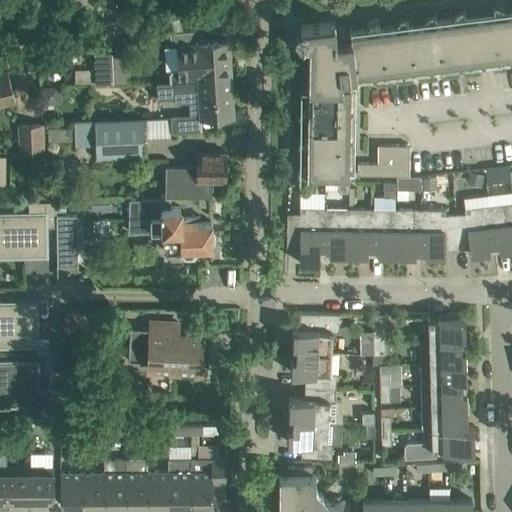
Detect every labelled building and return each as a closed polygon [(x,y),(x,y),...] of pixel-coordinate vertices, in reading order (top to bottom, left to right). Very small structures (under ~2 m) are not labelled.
[(511,10),(478,15),(378,27),(377,18),(375,18),(372,19),(370,21),(368,22),(367,24),(366,25),(367,28),(335,32),(334,21),(300,25),(302,42),(308,41),(306,173),(349,173),(350,86),(342,85),(341,75),(385,69),(385,68),(482,56),(498,54),(511,52),(511,10)] [(176,44),(177,68),(171,68),(169,71),(169,81),(172,81),(173,88),(198,86),(197,79),(231,77),(229,40),(195,42),(194,30),(170,31),(170,44),(176,44)] [(112,52),(95,52),(96,82),(113,82),(112,52)] [(0,106),(16,102),(6,68),(0,70),(0,106)] [(170,114),(171,131),(199,130),(198,117),(233,115),(231,77),(197,79),(198,86),(173,88),(172,81),(169,81),(156,82),(157,98),(171,97),(171,102),(181,101),(189,101),(190,114),(170,114)] [(59,84),(40,86),(42,104),(61,102),(59,84)] [(74,145),(95,144),(95,152),(101,159),(144,157),(142,117),(73,120),(74,145)] [(19,151),(44,149),(42,122),(17,124),(19,151)] [(48,141),(71,140),(71,126),(47,127),(48,141)] [(357,173),(397,174),(409,174),(410,144),(378,143),(377,162),(358,161),(357,173)] [(197,151),(196,167),(166,166),(165,195),(211,196),(211,180),(226,180),(226,151),(197,151)] [(486,182),(503,179),(502,165),(485,167),(485,169),(486,182)] [(483,173),(471,171),(471,170),(468,180),(481,183),(483,173)] [(409,174),(397,174),(397,180),(396,188),(421,188),(421,175),(409,174)] [(436,188),(436,177),(422,177),(422,188),(436,188)] [(338,179),(338,188),(342,192),(349,192),(349,179),(338,179)] [(396,188),(397,180),(383,180),(383,188),(396,188)] [(167,206),(167,196),(129,196),(129,230),(163,230),(163,249),(181,249),(181,254),(184,258),(193,258),(197,253),(197,248),(212,248),(212,245),(215,242),(214,236),(212,233),(211,222),(180,222),(180,205),(167,206)] [(45,226),(56,225),(56,214),(55,201),(55,200),(28,201),(28,213),(0,213),(0,254),(24,254),(24,252),(46,251),(45,226)] [(511,247),(511,200),(489,203),(494,249),(499,248),(499,249),(511,247)] [(64,201),(55,201),(56,214),(65,214),(64,201)] [(489,203),(464,206),(465,211),(455,212),(457,247),(469,247),(470,253),(490,251),(489,250),(494,249),(489,203)] [(299,246),(299,262),(319,262),(319,252),(324,252),(325,206),(320,206),(300,206),(300,212),(287,212),(286,246),(299,246)] [(348,253),(349,206),(325,206),(324,252),(329,252),(329,253),(348,253)] [(372,253),(373,206),(349,206),(348,253),(367,254),(367,253),(372,253)] [(396,254),(397,207),(373,206),(372,253),(376,253),(376,254),(396,254)] [(420,253),(420,207),(397,207),(396,254),(415,254),(415,253),(420,253)] [(445,212),(445,208),(420,207),(420,253),(424,253),(424,254),(444,255),(444,248),(457,247),(455,212),(445,212)] [(56,214),(56,225),(57,265),(77,264),(76,214),(65,214),(56,214)] [(3,302),(0,302),(0,344),(36,344),(36,353),(49,352),(49,339),(36,339),(36,304),(3,304),(3,302)] [(63,336),(109,336),(109,309),(64,309),(63,336)] [(298,327),(292,326),(291,342),(292,342),(292,348),(331,351),(332,330),(338,330),(339,312),(299,311),(298,327)] [(386,341),(386,333),(387,313),(372,313),(371,340),(383,341),(386,341)] [(464,333),(464,317),(428,318),(429,340),(460,339),(464,339),(463,333),(464,333)] [(151,319),(150,326),(130,325),(128,358),(148,360),(148,364),(147,364),(147,367),(150,367),(197,370),(197,371),(201,371),(201,368),(200,368),(201,363),(208,364),(209,343),(202,342),(202,338),(203,338),(203,335),(200,334),(200,335),(177,333),(178,321),(151,319)] [(464,339),(460,339),(429,340),(419,340),(420,362),(465,361),(465,346),(464,346),(464,339)] [(383,341),(371,340),(370,353),(383,353),(383,341)] [(291,355),(290,371),(305,372),(304,384),(335,386),(336,372),(330,372),(331,351),(292,348),(292,355),(291,355)] [(0,403),(25,403),(26,415),(50,414),(50,388),(37,388),(37,363),(18,363),(17,361),(0,361),(0,403)] [(465,376),(465,361),(420,362),(421,384),(462,383),(465,382),(464,376),(465,376)] [(380,385),(390,385),(389,370),(380,370),(380,385)] [(465,382),(462,383),(421,384),(421,405),(466,404),(466,389),(465,389),(465,382)] [(304,397),(289,396),(288,412),(289,412),(288,418),(327,420),(329,399),(334,400),(335,386),(304,384),(304,397)] [(390,385),(380,385),(380,400),(390,400),(390,385)] [(467,419),(466,404),(421,405),(422,427),(467,426),(467,425),(466,425),(466,419),(467,419)] [(374,423),(374,411),(362,410),(362,423),(365,423),(374,423)] [(381,429),(391,428),(390,413),(381,414),(381,429)] [(286,440),(290,440),(301,441),(300,454),(331,456),(332,441),(326,441),(327,420),(288,418),(288,424),(287,424),(286,440)] [(82,422),(82,419),(59,419),(59,425),(59,436),(82,436),(82,434),(82,422)] [(30,425),(30,433),(45,433),(45,420),(30,420),(30,425)] [(103,424),(89,424),(89,422),(82,422),(82,434),(103,434),(103,424)] [(374,423),(365,423),(366,436),(374,435),(374,423)] [(103,434),(125,434),(125,424),(103,424),(103,434)] [(125,434),(146,434),(146,424),(125,424),(125,434)] [(146,434),(168,434),(168,424),(146,424),(146,434)] [(168,434),(190,434),(189,424),(168,424),(168,434)] [(190,434),(202,434),(202,424),(189,424),(190,434)] [(59,425),(51,425),(51,436),(59,436),(59,425)] [(422,440),(408,441),(403,445),(404,456),(435,454),(435,449),(473,448),(473,425),(467,425),(467,426),(422,427),(422,440)] [(391,428),(381,429),(382,443),(391,443),(391,428)] [(125,457),(103,457),(103,470),(103,503),(125,503),(125,457)] [(147,503),(146,470),(146,457),(125,457),(125,503),(147,503)] [(188,457),(188,470),(190,470),(190,503),(212,503),(212,483),(224,482),(224,457),(188,457)] [(355,475),(355,459),(339,459),(339,475),(355,475)] [(428,467),(428,459),(416,459),(416,467),(428,467)] [(428,467),(440,467),(440,459),(428,459),(428,467)] [(449,467),(461,467),(461,459),(449,459),(449,467)] [(384,468),(384,460),(373,460),(373,468),(384,468)] [(384,468),(396,468),(396,460),(384,460),(384,468)] [(349,511),(349,508),(349,503),(341,503),(341,499),(328,499),(315,486),(315,473),(311,473),(311,465),(286,465),(286,473),(278,473),(278,508),(296,508),(297,509),(293,511),(349,511)] [(31,493),(31,466),(8,466),(8,493),(8,499),(31,499),(31,493)] [(54,499),(54,466),(31,466),(31,493),(31,499),(54,499)] [(60,470),(60,483),(60,503),(82,503),(82,470),(60,470)] [(103,503),(103,470),(82,470),(82,503),(103,503)] [(168,503),(168,470),(146,470),(147,503),(168,503)] [(190,470),(188,470),(168,470),(168,503),(190,503),(190,470)] [(362,498),(362,511),(384,511),(384,498),(362,498)] [(406,511),(406,498),(384,498),(384,511),(406,511)] [(427,511),(428,498),(406,498),(406,511),(427,511)] [(449,511),(449,498),(428,498),(427,511),(449,511)] [(471,511),(472,498),(452,498),(449,498),(449,511),(471,511)]
